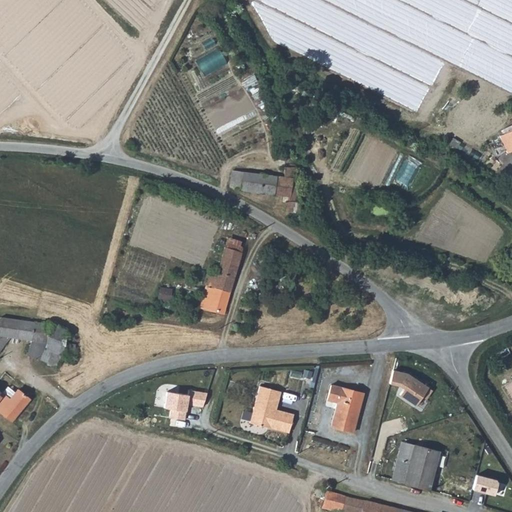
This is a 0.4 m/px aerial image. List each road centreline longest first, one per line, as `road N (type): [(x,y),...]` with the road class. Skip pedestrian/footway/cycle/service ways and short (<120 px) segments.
road 1 (unclassified): [(0,148),(169,160),(356,271),(399,317),(410,344)]
road 2 (unclassified): [(0,490),(61,418),(130,376),(206,359),(410,344)]
road 3 (residential): [(212,435),(475,511)]
road 4 (track): [(183,0),(98,156)]
road 5 (unclassified): [(447,341),(457,376),(511,463)]
